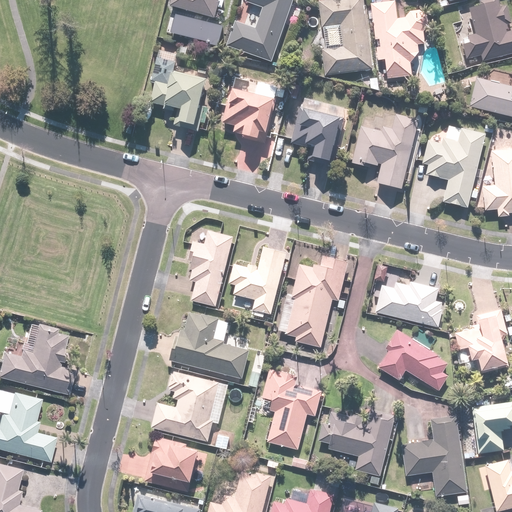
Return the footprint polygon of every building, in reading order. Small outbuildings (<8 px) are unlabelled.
[(172,0),(172,6),(217,17),(221,0),(172,0)] [(272,61),(294,0),(247,0),(246,2),(264,8),(256,28),(236,21),(227,45),(272,61)] [(319,0),(324,25),(340,23),(343,45),(322,48),(326,77),(374,70),(363,0),(319,0)] [(461,37),(466,58),(482,55),(483,61),(511,54),(511,30),(507,31),(506,24),(511,22),(511,20),(508,4),(501,5),(500,0),(470,8),(476,33),(461,37)] [(396,1),(371,4),(380,61),(386,60),(389,78),(413,75),(411,61),(420,52),(419,44),(426,43),(424,31),(430,24),(428,12),(423,9),(411,11),(406,18),(399,19),(396,1)] [(225,26),(186,15),(180,36),(219,46),(225,26)] [(177,55),(159,51),(151,83),(156,84),(151,103),(165,106),(165,109),(176,112),(177,106),(182,108),(177,126),(195,130),(208,75),(186,70),(185,75),(173,72),(177,55)] [(511,85),(477,77),(470,106),(511,116),(511,85)] [(268,132),(279,88),(265,84),(262,96),(232,88),(224,122),(236,125),(235,132),(259,138),(261,130),(268,132)] [(301,108),(292,142),(310,146),(306,161),(330,167),(342,118),(301,108)] [(398,114),(395,127),(383,124),(381,130),(361,125),(352,163),(370,167),(371,164),(378,165),(378,163),(382,164),(377,182),(402,188),(419,120),(398,114)] [(463,127),(459,142),(443,138),(442,142),(429,139),(423,163),(429,165),(427,173),(450,179),(445,201),(469,207),(487,132),(463,127)] [(511,148),(493,150),(496,185),(483,186),(485,210),(498,209),(498,216),(510,215),(510,213),(511,212),(511,148)] [(188,264),(193,266),(190,279),(197,281),(192,300),(216,306),(234,237),(197,227),(188,264)] [(253,269),(254,264),(248,263),(247,267),(235,264),(230,283),(237,284),(234,294),(257,300),(253,314),(264,317),(266,312),(271,313),(287,253),(264,247),(258,270),(253,269)] [(325,253),(322,265),(314,263),(313,267),(301,264),(284,333),(297,336),(296,341),(321,347),(333,299),(339,300),(349,259),(325,253)] [(389,266),(380,264),(376,279),(385,282),(389,266)] [(395,288),(382,284),(375,311),(440,327),(444,310),(441,309),(443,302),(436,300),(439,288),(411,281),(410,286),(397,282),(395,288)] [(178,329),(170,359),(243,378),(250,351),(223,344),(224,340),(214,338),(219,318),(190,311),(185,331),(178,329)] [(510,362),(498,314),(481,318),(484,326),(457,333),(461,349),(471,347),(474,359),(481,357),(484,368),(510,362)] [(14,349),(7,347),(0,370),(0,375),(69,395),(76,371),(60,366),(61,361),(65,362),(68,349),(65,348),(69,335),(33,325),(28,343),(17,340),(14,349)] [(448,362),(398,329),(386,347),(390,350),(379,367),(400,380),(407,370),(439,391),(449,375),(443,370),(448,362)] [(273,411),(275,411),(273,420),(271,420),(265,441),(298,450),(308,414),(316,416),(322,391),(294,384),(297,374),(272,367),(264,395),(276,399),(273,411)] [(166,392),(176,394),(175,398),(180,399),(178,406),(159,402),(153,428),(209,441),(213,422),(219,424),(228,385),(171,371),(166,392)] [(261,372),(252,371),(249,385),(258,387),(261,372)] [(0,421),(0,447),(51,461),(57,438),(37,432),(40,422),(36,421),(42,399),(13,391),(10,406),(5,405),(0,421)] [(510,423),(511,422),(511,400),(473,406),(479,452),(504,449),(502,429),(511,428),(510,423)] [(377,411),(373,426),(361,423),(363,416),(333,409),(329,424),(324,422),(319,440),(331,443),(329,449),(360,456),(357,470),(381,476),(395,416),(377,411)] [(458,416),(431,419),(434,440),(403,444),(407,475),(433,471),(436,496),(468,491),(458,416)] [(231,439),(217,435),(214,447),(228,451),(231,439)] [(201,448),(157,436),(145,480),(189,492),(201,448)] [(313,462),(293,456),(291,465),(310,470),(313,462)] [(511,468),(509,459),(487,465),(499,511),(511,507),(511,468)] [(0,511),(41,511),(43,510),(19,504),(22,491),(17,490),(23,469),(0,463),(0,511)] [(256,471),(256,473),(242,470),(235,497),(214,491),(208,511),(261,511),(271,475),(256,471)] [(294,489),(291,499),(286,498),(285,504),(275,501),(272,511),(329,511),(334,493),(312,488),(311,494),(294,489)] [(200,511),(201,509),(139,494),(134,511),(200,511)] [(469,494),(458,496),(459,505),(471,504),(469,494)] [(375,500),(371,511),(337,511),(338,511),(337,511),(396,511),(398,506),(375,500)]
